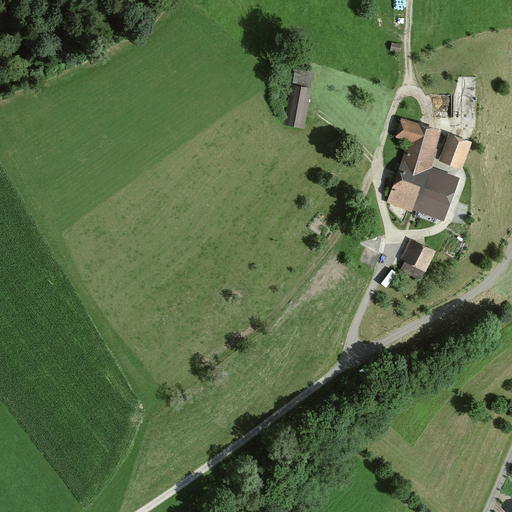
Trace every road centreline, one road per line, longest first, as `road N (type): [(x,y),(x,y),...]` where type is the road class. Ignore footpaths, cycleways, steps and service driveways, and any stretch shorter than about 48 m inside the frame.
road 1 (track): [(354,359),(357,320),(390,244),(380,144),(405,91),(420,96),(429,123)]
road 2 (track): [(140,511),(354,359)]
road 3 (track): [(182,0),(260,66),(266,111),(278,126),(304,131),(330,121)]
road 4 (track): [(354,359),(478,289),(511,246)]
